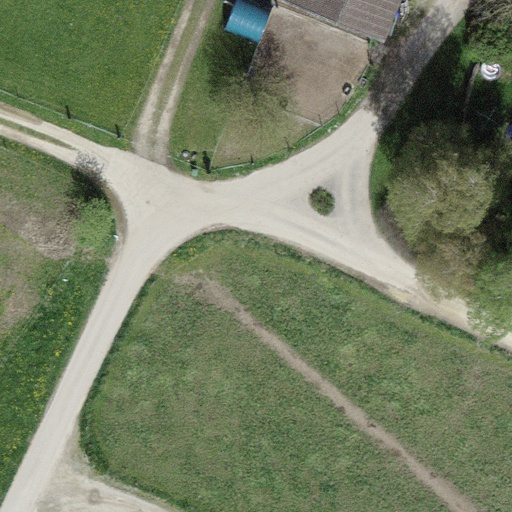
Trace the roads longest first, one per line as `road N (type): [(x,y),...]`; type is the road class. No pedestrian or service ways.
road 1 (track): [(0,119),(511,331)]
road 2 (unclassified): [(162,185),(19,511)]
